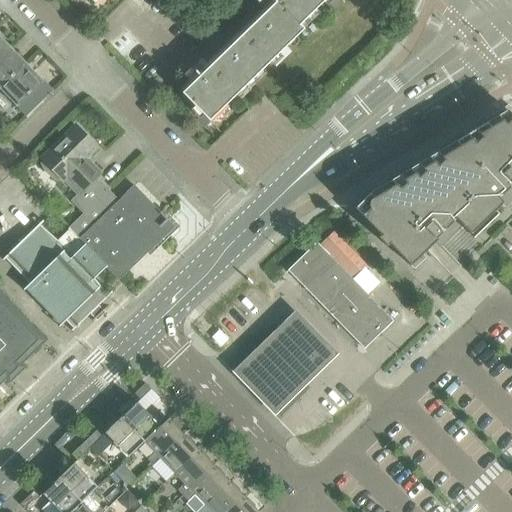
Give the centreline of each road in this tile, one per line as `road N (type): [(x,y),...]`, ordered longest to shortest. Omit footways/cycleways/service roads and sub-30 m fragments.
road 1 (residential): [(511,318),(501,307),(305,495)]
road 2 (tertiary): [(489,9),(327,141),(310,168)]
road 3 (tertiary): [(310,168),(511,46)]
road 4 (unclassified): [(305,495),(141,332)]
road 5 (residential): [(248,226),(93,72)]
road 6 (tertiary): [(141,332),(248,226)]
road 7 (residential): [(0,165),(93,72)]
